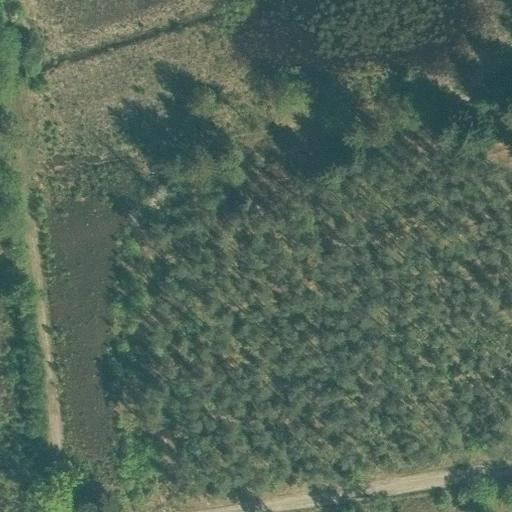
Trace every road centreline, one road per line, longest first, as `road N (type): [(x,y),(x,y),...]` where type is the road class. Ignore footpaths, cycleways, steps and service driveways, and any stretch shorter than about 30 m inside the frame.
road 1 (track): [(19,0),(50,169),(36,278),(66,511)]
road 2 (track): [(233,511),(511,471)]
